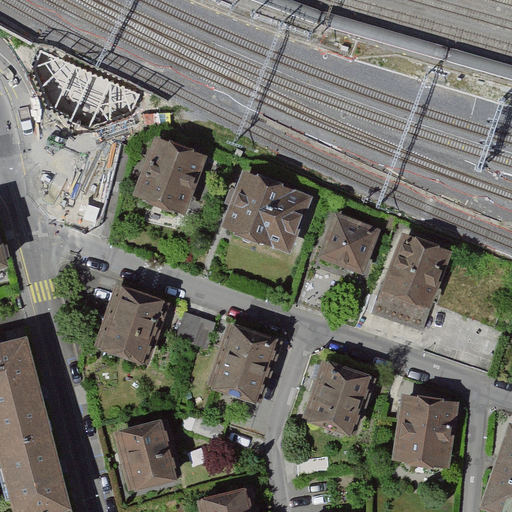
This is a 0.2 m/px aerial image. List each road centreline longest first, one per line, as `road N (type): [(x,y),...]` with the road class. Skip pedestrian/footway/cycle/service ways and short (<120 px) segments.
road 1 (residential): [(26,222),(308,327)]
road 2 (residential): [(26,222),(100,511)]
road 3 (residential): [(283,511),(274,445),(308,327)]
road 4 (residential): [(308,327),(486,390)]
road 5 (residential): [(486,390),(469,511)]
